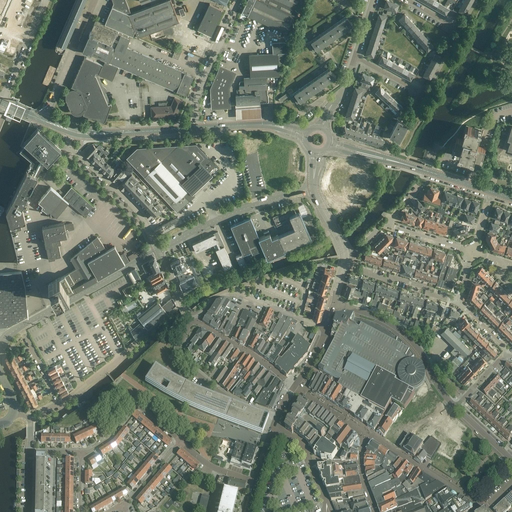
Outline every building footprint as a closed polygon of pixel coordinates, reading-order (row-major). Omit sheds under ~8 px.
[(29,0),(28,4),(37,8),(39,4),(29,0)] [(60,39),(61,39),(61,40),(61,41),(62,41),(62,42),(63,42),(63,43),(64,43),(65,43),(66,43),(67,43),(67,42),(68,42),(68,41),(69,41),(69,40),(74,29),(86,0),(76,0),(66,26),(61,37),(61,38),(60,38),(60,39)] [(105,23),(131,35),(132,35),(134,29),(137,37),(179,22),(170,0),(167,0),(158,3),(131,14),(125,0),(111,0),(113,4),(105,23)] [(301,11),(276,0),(246,0),(241,13),(292,37),(301,11)] [(276,0),(301,11),(304,0),(276,0)] [(433,0),(430,6),(435,9),(439,3),(434,0),(433,0)] [(447,12),(448,13),(449,13),(451,10),(446,7),(447,5),(448,5),(450,1),(449,0),(446,0),(444,5),(444,6),(440,12),(445,15),(447,12)] [(464,0),(461,5),(468,9),(471,4),(464,0)] [(392,2),(389,9),(395,11),(398,4),(392,2)] [(435,9),(440,12),(444,6),(444,5),(439,3),(435,9)] [(28,4),(26,9),(35,13),(37,8),(28,4)] [(197,30),(211,36),(223,10),(209,4),(197,30)] [(461,5),(459,10),(462,12),(465,14),(468,9),(461,5)] [(26,9),(24,13),(33,17),(35,13),(26,9)] [(453,9),(450,14),(458,19),(462,12),(459,10),(458,10),(457,11),(453,9)] [(24,13),(22,18),(31,22),(33,17),(24,13)] [(378,14),(377,20),(384,22),(386,14),(382,13),(381,15),(378,14)] [(397,18),(403,24),(408,19),(404,14),(402,16),(401,15),(397,18)] [(346,17),(311,42),(312,43),(313,45),(314,47),(315,48),(317,50),(352,25),(346,17)] [(22,18),(20,22),(29,26),(31,22),(22,18)] [(403,24),(407,28),(412,23),(408,19),(403,24)] [(95,20),(82,51),(109,63),(109,62),(185,95),(193,77),(126,48),(131,35),(105,23),(105,24),(95,20)] [(20,22),(18,27),(27,31),(29,26),(20,22)] [(407,28),(411,33),(416,28),(412,23),(407,28)] [(18,27),(16,31),(25,35),(27,31),(18,27)] [(411,33),(415,37),(420,32),(416,28),(411,33)] [(415,37),(419,41),(424,37),(420,32),(415,37)] [(419,41),(423,46),(428,41),(424,37),(419,41)] [(428,41),(423,46),(428,52),(432,49),(430,47),(432,46),(428,41)] [(11,42),(9,47),(18,51),(20,46),(11,42)] [(239,95),(236,95),(235,95),(236,104),(259,103),(268,102),(268,94),(267,94),(266,77),(279,76),(278,62),(284,62),(287,53),(289,44),(284,42),(272,43),(273,54),(249,55),(250,77),(244,78),(244,82),(240,82),(238,88),(238,90),(239,95)] [(9,47),(7,51),(17,55),(18,51),(9,47)] [(177,47),(172,58),(178,60),(182,50),(177,47)] [(374,51),(367,48),(366,54),(368,55),(368,57),(372,58),(374,51)] [(7,51),(5,56),(15,60),(17,55),(7,51)] [(435,54),(432,60),(438,63),(441,58),(435,54)] [(378,63),(384,66),(387,60),(380,56),(378,59),(380,60),(378,63)] [(67,96),(67,97),(67,98),(67,99),(66,100),(70,110),(71,109),(72,110),(73,111),(74,112),(75,113),(76,113),(77,113),(78,113),(79,113),(80,113),(81,112),(82,111),(83,110),(83,109),(84,109),(85,109),(83,115),(95,119),(96,117),(103,119),(108,105),(96,76),(95,75),(95,73),(98,75),(103,65),(84,57),(71,87),(76,90),(76,91),(75,90),(74,90),(73,90),(72,90),(71,91),(70,91),(69,92),(68,93),(67,95),(67,96)] [(384,66),(389,69),(393,62),(387,60),(384,66)] [(432,60),(429,65),(435,68),(438,63),(432,60)] [(389,69),(394,72),(398,65),(393,62),(389,69)] [(394,72),(400,74),(403,68),(398,65),(394,72)] [(429,65),(426,70),(432,74),(435,68),(429,65)] [(211,89),(212,108),(230,107),(229,88),(235,73),(220,67),(211,89)] [(400,74),(405,77),(408,71),(403,68),(400,74)] [(330,69),(294,94),(295,96),(296,97),(297,99),(298,100),(300,102),(335,77),(330,69)] [(426,70),(423,75),(426,77),(430,79),(432,74),(426,70)] [(412,78),(413,78),(413,79),(415,75),(408,71),(405,77),(410,80),(412,78)] [(360,80),(366,82),(368,75),(363,74),(360,80)] [(418,74),(415,79),(423,84),(426,77),(423,75),(422,74),(422,75),(421,76),(418,74)] [(368,75),(366,82),(372,84),(374,77),(368,75)] [(355,87),(353,93),(360,95),(363,88),(362,87),(358,86),(358,88),(355,87)] [(374,91),(380,96),(385,91),(380,87),(378,89),(377,87),(374,91)] [(380,96),(384,100),(389,95),(385,91),(380,96)] [(353,93),(351,99),(358,101),(360,95),(353,93)] [(384,100),(389,104),(394,99),(389,95),(384,100)] [(158,107),(151,107),(152,119),(176,117),(182,101),(174,98),(171,106),(167,106),(167,102),(158,103),(158,107)] [(351,99),(349,104),(356,107),(358,101),(351,99)] [(389,104),(393,108),(398,103),(394,99),(389,104)] [(398,103),(393,108),(399,114),(402,111),(401,109),(403,107),(398,103)] [(349,104),(347,110),(355,112),(356,107),(349,104)] [(236,114),(237,120),(262,118),(262,113),(261,107),(236,109),(236,114)] [(355,112),(347,110),(345,116),(353,118),(355,112)] [(407,125),(398,120),(394,126),(393,130),(389,136),(399,141),(402,134),(404,131),(407,125)] [(454,143),(452,150),(460,152),(460,154),(474,159),(475,157),(479,158),(483,160),(485,153),(484,152),(486,148),(483,147),(476,145),(477,142),(478,142),(482,129),(475,127),(474,128),(466,125),(464,133),(465,134),(463,138),(465,138),(464,141),(457,138),(455,143),(454,143)] [(342,134),(348,136),(350,129),(349,129),(342,126),(341,131),(343,131),(342,134)] [(25,221),(22,207),(37,176),(38,177),(42,167),(44,168),(44,166),(46,163),(47,164),(60,150),(42,133),(37,129),(24,143),(26,145),(20,152),(31,162),(6,212),(10,224),(10,226),(15,225),(16,227),(21,225),(21,223),(25,221)] [(379,138),(376,145),(382,147),(384,140),(381,139),(384,130),(381,129),(378,138),(379,138)] [(272,143),(272,144),(249,141),(247,142),(248,146),(247,150),(248,153),(252,153),(255,153),(255,155),(255,158),(257,157),(263,158),(255,160),(259,160),(260,160),(260,162),(263,161),(265,167),(269,168),(271,154),(274,153),(272,143)] [(143,176),(177,212),(189,201),(184,195),(215,165),(196,144),(178,145),(137,148),(126,158),(143,176)] [(99,149),(102,146),(99,145),(96,148),(93,145),(85,155),(89,158),(95,152),(96,150),(97,151),(99,149)] [(289,151),(275,150),(273,178),(254,176),(253,188),(276,190),(277,184),(297,186),(298,176),(284,175),(286,152),(297,153),(297,147),(289,146),(289,151)] [(89,158),(93,162),(99,155),(95,152),(89,158)] [(93,162),(96,165),(102,159),(99,155),(93,162)] [(118,158),(114,162),(119,166),(122,162),(118,158)] [(96,165),(100,169),(106,162),(102,159),(96,165)] [(326,185),(323,195),(359,206),(368,179),(380,183),(384,173),(341,160),(333,187),(326,185)] [(100,169),(103,171),(109,165),(106,162),(100,169)] [(103,171),(107,175),(113,168),(115,165),(114,164),(112,167),(109,165),(103,171)] [(107,175),(111,178),(117,172),(116,171),(113,168),(107,175)] [(111,178),(114,182),(124,171),(120,168),(116,171),(117,172),(111,178)] [(122,182),(122,183),(118,186),(123,191),(127,187),(128,189),(132,193),(143,205),(143,204),(147,209),(149,210),(145,214),(150,219),(159,210),(159,211),(163,207),(159,202),(156,199),(154,200),(155,199),(149,193),(148,194),(143,189),(144,188),(138,182),(137,183),(137,182),(139,180),(137,178),(132,173),(122,182)] [(41,207),(49,214),(49,217),(56,217),(68,202),(85,216),(93,206),(71,187),(63,197),(50,187),(38,201),(43,205),(41,207)] [(424,193),(422,200),(438,205),(440,198),(436,197),(439,190),(430,187),(429,189),(428,189),(426,194),(424,193)] [(442,201),(447,203),(450,194),(444,192),(442,201)] [(447,203),(454,205),(456,196),(450,194),(447,203)] [(462,197),(457,195),(456,196),(454,205),(459,207),(462,197)] [(461,207),(467,209),(470,200),(464,198),(461,207)] [(427,208),(425,206),(424,207),(418,200),(413,205),(420,211),(422,208),(424,211),(427,208)] [(467,214),(470,215),(471,211),(475,212),(479,202),(475,201),(475,202),(472,200),(469,210),(468,209),(467,214)] [(304,206),(298,208),(302,216),(307,214),(304,206)] [(495,219),(494,223),(499,224),(500,222),(500,220),(499,219),(503,210),(496,208),(494,217),(497,218),(497,220),(495,219)] [(246,220),(231,226),(243,254),(248,251),(249,254),(247,255),(250,262),(265,255),(267,258),(285,251),(284,249),(310,238),(299,212),(293,214),(290,209),(272,217),(276,226),(291,220),(294,228),(278,235),(271,238),(269,233),(258,238),(250,218),(246,220)] [(501,221),(503,222),(504,221),(507,222),(510,213),(504,211),(501,220),(501,221)] [(401,220),(408,222),(411,214),(405,212),(404,216),(402,215),(401,220)] [(417,216),(415,224),(421,226),(423,218),(419,217),(421,212),(419,212),(417,216)] [(411,214),(408,222),(414,224),(416,216),(411,214)] [(463,220),(472,223),(473,217),(465,214),(463,220)] [(155,230),(157,234),(164,230),(180,221),(177,217),(162,225),(162,226),(155,230)] [(458,225),(461,235),(468,233),(466,226),(462,227),(461,224),(462,221),(451,217),(450,220),(453,221),(457,223),(458,225)] [(423,227),(428,229),(431,219),(429,218),(428,220),(426,219),(423,227)] [(430,230),(433,231),(436,222),(433,221),(434,219),(431,219),(428,229),(428,228),(430,229),(430,230)] [(42,227),(45,240),(44,240),(45,246),(46,246),(49,260),(55,259),(54,258),(61,257),(58,245),(61,244),(60,238),(67,236),(66,231),(74,229),(72,223),(64,224),(64,222),(42,227)] [(437,231),(439,232),(441,224),(436,222),(433,231),(436,232),(437,231)] [(499,224),(494,223),(492,223),(490,229),(499,232),(501,225),(499,224)] [(441,224),(439,232),(441,233),(444,234),(445,234),(447,226),(441,224)] [(461,235),(458,225),(455,225),(456,228),(453,230),(455,237),(461,235)] [(486,238),(489,243),(497,239),(496,237),(496,235),(493,234),(494,231),(490,230),(489,232),(488,232),(486,238)] [(194,247),(196,252),(213,244),(215,250),(218,256),(224,268),(215,271),(218,276),(231,270),(230,267),(233,266),(224,248),(225,247),(218,232),(208,236),(209,236),(192,244),(194,247)] [(383,236),(381,238),(387,244),(391,240),(392,236),(384,233),(383,236)] [(92,241),(80,251),(86,261),(106,249),(97,237),(92,241)] [(396,249),(399,250),(402,239),(400,238),(397,237),(396,237),(393,246),(397,247),(396,249)] [(381,238),(377,242),(387,252),(388,253),(389,251),(385,246),(387,244),(381,238)] [(398,252),(397,255),(399,255),(402,248),(405,249),(408,241),(407,240),(405,239),(404,240),(402,239),(399,250),(398,252)] [(492,249),(498,251),(500,243),(498,242),(497,239),(489,243),(492,249)] [(407,250),(412,251),(415,243),(413,242),(410,241),(409,241),(407,250)] [(500,243),(498,251),(504,253),(506,245),(503,244),(504,242),(501,241),(500,243)] [(373,246),(377,250),(379,253),(382,250),(385,253),(387,252),(377,242),(373,246)] [(412,251),(418,253),(421,244),(418,243),(417,244),(415,243),(412,251)] [(420,260),(422,261),(423,255),(426,247),(424,246),(424,245),(421,244),(418,253),(421,254),(420,260)] [(88,262),(98,279),(129,261),(124,253),(120,255),(114,246),(88,262)] [(423,255),(422,261),(424,261),(426,256),(429,257),(432,248),(431,248),(426,246),(426,247),(423,255)] [(434,258),(437,259),(440,250),(437,250),(436,250),(433,249),(431,257),(430,261),(432,262),(434,258)] [(442,269),(444,262),(446,258),(446,257),(444,257),(445,253),(442,252),(442,251),(440,250),(437,259),(440,260),(438,264),(441,265),(440,268),(442,269)] [(86,261),(80,251),(70,259),(76,268),(64,275),(72,288),(67,291),(59,277),(49,283),(59,301),(77,291),(97,280),(86,261)] [(368,262),(374,264),(376,256),(377,253),(372,252),(372,251),(372,252),(371,254),(368,262)] [(363,260),(368,262),(371,254),(365,252),(363,260)] [(446,258),(444,262),(442,269),(439,278),(437,284),(446,288),(451,289),(453,283),(455,280),(453,279),(456,269),(449,267),(452,255),(447,254),(446,257),(446,258)] [(381,266),(387,268),(391,256),(389,255),(387,260),(384,258),(381,266)] [(376,256),(374,264),(379,266),(382,258),(376,256)] [(395,262),(392,270),(398,272),(400,264),(397,263),(399,256),(397,256),(395,262)] [(147,276),(148,276),(154,272),(160,269),(154,258),(148,261),(142,264),(147,276)] [(187,267),(188,266),(187,264),(186,264),(185,261),(184,261),(181,262),(180,259),(170,263),(170,264),(175,274),(186,269),(188,268),(187,267)] [(413,277),(418,279),(421,270),(423,264),(421,263),(419,270),(416,269),(413,277)] [(400,272),(405,274),(408,266),(402,264),(400,272)] [(408,266),(405,274),(411,276),(414,268),(408,266)] [(135,268),(127,273),(130,279),(133,284),(141,279),(135,268)] [(320,269),(319,272),(320,273),(332,277),(333,271),(325,268),(324,271),(320,269)] [(476,281),(486,272),(482,268),(479,270),(475,273),(478,276),(476,278),(474,277),(473,280),(476,281)] [(148,276),(152,283),(163,277),(160,269),(154,272),(148,276)] [(418,279),(424,280),(427,272),(421,270),(418,279)] [(25,287),(21,271),(0,273),(0,326),(7,326),(27,316),(25,287)] [(482,280),(484,282),(490,276),(486,272),(476,281),(478,283),(480,281),(482,280)] [(332,277),(320,273),(319,275),(322,276),(321,279),(329,282),(329,281),(330,281),(332,277)] [(432,274),(429,282),(435,284),(437,276),(432,274)] [(350,275),(348,281),(353,283),(352,285),(355,286),(358,278),(350,275)] [(186,280),(180,283),(183,291),(190,288),(192,287),(192,286),(197,284),(194,276),(186,280)] [(490,276),(484,282),(488,287),(494,281),(490,276)] [(124,277),(87,293),(89,298),(127,282),(124,277)] [(152,283),(154,288),(166,282),(163,277),(152,283)] [(314,282),(313,284),(328,289),(329,284),(329,283),(321,280),(320,284),(314,282)] [(363,289),(361,295),(364,296),(366,290),(369,281),(363,280),(360,288),(363,289)] [(366,290),(364,296),(362,304),(368,306),(369,302),(367,301),(366,299),(369,291),(372,291),(374,283),(369,281),(366,290)] [(166,282),(154,288),(157,293),(168,286),(166,282)] [(472,282),(470,288),(479,291),(481,285),(472,282)] [(489,288),(494,292),(500,286),(496,282),(489,288)] [(328,289),(313,284),(312,287),(318,289),(317,292),(325,295),(325,294),(326,294),(328,289)] [(354,290),(355,287),(347,284),(345,290),(353,293),(357,294),(358,291),(354,290)] [(379,294),(382,285),(376,284),(373,292),(376,293),(376,294),(374,299),(372,299),(370,304),(375,305),(379,294)] [(387,287),(382,285),(379,294),(382,295),(381,298),(383,299),(384,296),(387,287)] [(494,292),(497,296),(504,290),(500,286),(494,292)] [(393,289),(387,287),(384,296),(383,299),(389,300),(393,289)] [(398,291),(393,289),(389,300),(391,301),(392,298),(395,299),(398,291)] [(353,293),(345,290),(343,295),(351,298),(352,295),(362,298),(362,296),(361,295),(353,293)] [(501,300),(507,294),(504,290),(497,296),(499,298),(496,302),(498,304),(501,300)] [(399,307),(401,308),(406,293),(400,292),(398,300),(401,301),(399,307)] [(406,302),(409,304),(412,295),(406,293),(401,308),(404,309),(406,302)] [(467,299),(472,304),(479,298),(477,296),(469,293),(467,299)] [(308,295),(307,297),(312,299),(326,303),(328,297),(319,294),(319,295),(317,294),(316,297),(308,295)] [(511,298),(507,294),(501,300),(498,304),(497,304),(499,306),(503,302),(505,304),(511,298)] [(411,313),(413,313),(418,297),(412,295),(409,304),(413,305),(411,313)] [(135,339),(176,305),(172,297),(161,306),(157,301),(137,317),(141,322),(133,329),(130,326),(128,327),(130,331),(130,330),(135,339)] [(418,297),(413,313),(415,314),(417,306),(421,307),(424,299),(418,297)] [(479,298),(472,304),(477,309),(483,302),(479,298)] [(210,327),(217,331),(223,320),(222,319),(223,317),(221,316),(226,308),(229,303),(223,299),(215,302),(207,314),(206,316),(202,321),(202,322),(210,327)] [(326,303),(312,299),(311,301),(317,303),(316,306),(324,309),(326,303)] [(428,316),(432,302),(426,300),(424,308),(427,309),(426,314),(425,314),(424,316),(427,317),(428,316)] [(438,304),(432,302),(428,316),(430,317),(432,311),(435,312),(438,304)] [(494,304),(492,302),(487,306),(485,304),(479,310),(483,315),(489,308),(494,304)] [(30,313),(38,309),(36,304),(28,308),(30,313)] [(434,318),(436,319),(437,316),(438,317),(439,315),(439,314),(443,315),(446,306),(440,304),(438,311),(437,311),(436,313),(434,318)] [(489,308),(483,315),(487,318),(493,312),(491,310),(495,305),(494,304),(489,308)] [(315,307),(314,313),(322,315),(323,310),(315,307)] [(217,331),(220,333),(227,320),(232,312),(230,311),(230,310),(226,308),(221,316),(223,317),(222,319),(223,320),(217,331)] [(452,320),(453,320),(459,313),(458,312),(456,310),(455,309),(453,308),(452,308),(451,308),(448,317),(449,317),(450,318),(451,318),(452,319),(452,320)] [(266,309),(264,314),(273,318),(275,315),(272,314),(273,312),(266,309)] [(247,324),(238,343),(244,346),(256,320),(255,319),(257,316),(245,310),(244,311),(242,311),(239,319),(239,320),(247,324)] [(487,318),(491,322),(501,313),(499,311),(496,315),(493,312),(487,318)] [(227,320),(220,333),(225,336),(225,335),(228,336),(233,327),(230,325),(231,324),(230,324),(235,314),(232,312),(227,320)] [(501,313),(491,322),(495,327),(501,320),(498,318),(503,313),(502,312),(501,313)] [(367,426),(374,431),(392,402),(405,410),(409,402),(414,393),(410,391),(410,390),(410,389),(417,387),(418,387),(419,386),(420,385),(421,385),(415,379),(415,378),(416,378),(416,377),(416,376),(416,375),(416,374),(415,373),(414,372),(413,371),(412,371),(411,371),(410,371),(410,372),(409,372),(408,373),(406,371),(403,367),(402,366),(414,357),(409,351),(404,345),(398,339),(391,335),(384,330),(377,327),(370,323),(362,321),(354,319),(355,317),(338,313),(327,354),(328,354),(319,370),(340,382),(340,383),(345,386),(342,392),(346,395),(347,395),(339,408),(344,411),(345,409),(348,410),(351,412),(350,414),(355,418),(362,423),(363,422),(368,426),(367,426)] [(398,317),(398,320),(404,322),(406,314),(403,313),(402,316),(399,315),(398,317)] [(259,355),(263,358),(270,347),(279,334),(283,327),(285,322),(284,321),(285,317),(282,315),(279,320),(277,325),(275,327),(274,329),(273,332),(272,334),(261,352),(259,355)] [(270,347),(263,358),(268,361),(273,365),(283,350),(289,341),(283,337),(286,332),(286,333),(291,323),(296,325),(297,322),(298,322),(293,320),(287,318),(285,317),(284,321),(285,322),(283,327),(279,334),(270,347)] [(262,318),(260,322),(270,326),(270,324),(268,323),(269,321),(262,318)] [(469,324),(465,319),(458,325),(461,327),(457,331),(459,333),(463,330),(470,324),(469,324)] [(231,339),(238,343),(247,324),(239,320),(231,339)] [(496,328),(501,332),(507,326),(502,322),(496,328)] [(470,324),(463,330),(466,333),(462,336),(464,338),(474,328),(470,324)] [(501,332),(505,336),(511,330),(507,326),(501,332)] [(470,350),(447,327),(441,334),(455,347),(449,354),(452,357),(458,351),(464,356),(467,353),(468,355),(471,352),(470,350)] [(275,367),(286,377),(287,377),(290,373),(291,373),(292,373),(293,373),(294,372),(294,371),(294,370),(293,370),(306,355),(317,331),(315,330),(311,328),(315,330),(317,332),(310,346),(309,347),(297,336),(291,345),(289,343),(274,366),(275,366),(275,367)] [(478,333),(474,328),(464,338),(466,340),(470,337),(472,339),(478,333)] [(193,338),(189,343),(193,347),(198,340),(202,342),(208,334),(200,329),(193,338)] [(260,339),(262,335),(263,336),(264,334),(257,329),(253,336),(259,339),(260,339)] [(253,352),(259,355),(261,352),(272,334),(268,332),(267,330),(264,334),(263,336),(261,340),(261,339),(255,350),(253,352)] [(474,348),(477,344),(483,338),(479,333),(473,339),(476,342),(472,346),(474,348)] [(198,349),(203,352),(207,346),(209,347),(215,338),(209,334),(198,349)] [(255,350),(261,339),(260,339),(259,339),(253,336),(247,348),(253,352),(255,350)] [(477,344),(482,348),(488,342),(483,338),(477,344)] [(222,342),(216,339),(205,354),(212,358),(208,364),(214,368),(220,360),(223,362),(233,349),(223,343),(222,342)] [(184,349),(185,349),(190,353),(190,354),(195,348),(189,343),(184,349)] [(481,355),(483,357),(493,347),(489,343),(482,349),(485,351),(481,355)] [(493,347),(483,357),(487,361),(491,357),(494,360),(498,356),(495,353),(497,351),(493,347)] [(228,360),(232,363),(239,353),(235,350),(228,360)] [(247,357),(241,354),(231,368),(219,385),(225,389),(224,390),(227,392),(235,383),(231,380),(247,357)] [(479,358),(477,360),(483,366),(487,362),(481,357),(478,354),(477,356),(479,358)] [(5,359),(8,364),(15,360),(13,355),(5,359)] [(251,360),(247,357),(231,380),(235,383),(243,371),(251,360)] [(447,366),(452,371),(461,362),(456,357),(447,366)] [(476,362),(474,364),(480,370),(483,366),(477,360),(475,358),(473,359),(476,362)] [(8,364),(10,369),(18,365),(15,360),(8,364)] [(254,363),(251,360),(243,371),(245,373),(241,379),(243,380),(254,363)] [(249,376),(251,377),(251,378),(253,379),(261,368),(254,363),(243,380),(245,382),(249,376)] [(480,370),(474,364),(472,366),(469,363),(468,365),(477,373),(480,370)] [(503,376),(511,366),(508,363),(504,367),(506,369),(501,374),(503,376)] [(20,370),(22,369),(26,367),(25,365),(19,368),(18,365),(10,369),(13,374),(20,370)] [(55,367),(47,371),(49,375),(62,369),(59,365),(58,365),(60,368),(59,369),(59,368),(56,369),(55,367)] [(467,366),(463,369),(464,370),(472,378),(476,374),(467,366)] [(511,375),(511,374),(511,366),(503,376),(505,377),(509,373),(511,375)] [(213,381),(218,384),(227,370),(223,367),(213,381)] [(254,388),(266,372),(261,368),(253,379),(251,378),(247,383),(249,384),(254,388)] [(62,369),(49,375),(52,379),(59,375),(58,372),(60,371),(61,371),(62,372),(63,371),(62,369)] [(218,418),(261,435),(267,419),(206,396),(200,393),(195,391),(190,388),(187,387),(182,385),(178,382),(174,380),(170,378),(166,376),(164,375),(162,373),(155,369),(146,383),(156,389),(161,392),(166,395),(171,398),(176,400),(180,403),(185,405),(189,407),(194,409),(199,411),(203,413),(213,416),(218,418)] [(462,371),(460,373),(463,376),(469,382),(472,378),(464,370),(463,369),(461,370),(462,371)] [(13,374),(15,379),(23,375),(20,370),(13,374)] [(271,377),(266,372),(254,388),(245,400),(248,401),(253,394),(256,396),(262,388),(264,389),(254,404),(271,409),(283,385),(279,383),(271,377)] [(460,373),(457,376),(466,385),(469,382),(463,376),(460,373)] [(316,394),(324,398),(333,383),(335,380),(330,378),(329,380),(321,376),(320,377),(315,374),(310,383),(312,384),(309,389),(313,391),(312,391),(316,393),(316,394)] [(15,379),(18,384),(25,380),(23,375),(15,379)] [(60,376),(52,380),(54,384),(67,377),(66,375),(61,378),(60,376)] [(496,376),(492,380),(502,388),(503,387),(499,382),(501,380),(496,376)] [(67,377),(54,384),(56,388),(64,384),(63,382),(66,380),(67,382),(69,382),(67,377)] [(18,384),(20,389),(28,385),(25,380),(18,384)] [(232,394),(242,382),(239,380),(229,391),(232,394)] [(324,398),(329,401),(339,383),(337,382),(335,380),(333,383),(324,398)] [(492,380),(489,383),(493,388),(495,386),(500,390),(502,388),(492,380)] [(64,385),(57,389),(59,393),(72,387),(70,383),(68,384),(69,386),(68,387),(66,388),(64,385)] [(343,399),(346,395),(342,392),(345,386),(340,383),(339,383),(329,401),(338,407),(343,399)] [(489,383),(485,387),(495,396),(496,394),(492,390),(493,388),(489,383)] [(237,389),(232,394),(234,395),(241,398),(245,400),(254,388),(249,384),(242,394),(237,389)] [(20,389),(23,393),(30,390),(28,385),(20,389)] [(72,387),(59,393),(60,396),(61,398),(66,395),(69,393),(67,391),(70,389),(70,390),(73,388),(72,387)] [(495,396),(485,387),(481,391),(486,396),(488,393),(493,398),(495,396)] [(23,393),(25,398),(33,394),(30,390),(23,393)] [(25,398),(28,403),(35,399),(33,394),(25,398)] [(469,404),(473,408),(482,399),(480,397),(476,402),(473,400),(469,404)] [(35,399),(28,403),(30,408),(38,405),(35,399)] [(482,399),(473,408),(477,412),(481,407),(479,405),(483,400),(482,399)] [(288,424),(285,428),(292,433),(294,431),(297,434),(310,444),(308,446),(315,451),(326,437),(331,431),(337,423),(334,420),(334,419),(330,416),(329,416),(325,413),(321,410),(321,411),(317,408),(316,409),(312,406),(310,408),(301,401),(292,412),(294,414),(287,423),(288,424)] [(477,412),(481,415),(489,406),(488,404),(483,409),(481,407),(477,412)] [(481,415),(485,419),(489,414),(487,412),(491,408),(489,406),(481,415)] [(384,437),(392,425),(394,423),(399,417),(401,416),(403,413),(393,407),(385,420),(376,433),(384,437)] [(485,419),(488,422),(497,413),(495,411),(491,416),(489,414),(485,419)] [(136,412),(132,417),(135,419),(133,421),(135,423),(136,421),(141,416),(136,412)] [(488,422),(492,426),(497,421),(495,419),(499,415),(497,413),(488,422)] [(136,421),(141,425),(145,420),(141,416),(136,421)] [(492,426),(496,430),(505,420),(503,418),(499,423),(497,421),(492,426)] [(143,427),(145,428),(150,423),(145,420),(141,425),(143,427)] [(496,430),(500,433),(504,428),(502,427),(507,422),(505,420),(496,430)] [(333,442),(338,437),(337,437),(345,427),(338,422),(338,423),(337,423),(331,431),(331,432),(326,437),(333,442)] [(145,428),(150,432),(154,427),(150,423),(145,428)] [(500,433),(504,437),(511,427),(511,426),(506,430),(504,428),(500,433)] [(124,427),(120,432),(128,438),(129,436),(127,434),(129,432),(124,428),(124,427)] [(150,432),(154,436),(158,431),(154,427),(150,432)] [(333,442),(332,444),(339,450),(342,447),(352,433),(345,428),(338,437),(333,442)] [(154,436),(158,439),(163,434),(158,431),(154,436)] [(120,432),(117,437),(122,441),(124,438),(126,440),(128,438),(120,432)] [(358,437),(352,433),(342,447),(346,451),(349,452),(349,451),(353,445),(359,448),(359,439),(357,438),(358,437)] [(161,445),(163,443),(167,438),(163,434),(158,439),(161,442),(159,444),(161,445)] [(423,444),(409,434),(400,448),(414,458),(423,444)] [(117,437),(113,441),(118,446),(122,441),(117,437)] [(316,451),(314,453),(318,457),(321,459),(325,459),(325,460),(332,460),(339,450),(332,444),(333,442),(326,437),(316,451)] [(424,444),(414,458),(421,463),(427,455),(434,447),(441,451),(444,447),(438,442),(431,437),(425,444),(424,445),(424,444)] [(167,438),(163,443),(167,447),(172,442),(167,438)] [(113,441),(108,445),(112,450),(118,446),(113,441)] [(372,449),(384,458),(385,457),(388,452),(382,448),(373,442),(369,447),(372,449)] [(256,451),(236,444),(230,464),(250,470),(256,451)] [(108,445),(104,448),(107,453),(112,450),(108,445)] [(366,450),(383,461),(383,460),(384,458),(372,449),(369,447),(368,448),(366,450)] [(107,453),(104,448),(99,451),(102,457),(107,453)] [(345,461),(348,461),(350,455),(358,458),(359,452),(356,451),(350,449),(349,451),(349,452),(348,454),(345,461)] [(177,455),(181,459),(186,454),(181,450),(177,455)] [(382,466),(382,465),(383,461),(366,450),(365,456),(365,458),(365,461),(376,462),(381,462),(380,466),(382,466)] [(341,461),(343,454),(343,455),(344,454),(340,451),(333,460),(341,461)] [(392,467),(399,459),(391,454),(388,452),(385,457),(384,458),(383,460),(383,461),(382,465),(382,466),(382,469),(383,469),(384,471),(386,473),(388,471),(389,474),(391,475),(393,473),(389,469),(390,468),(392,467)] [(153,454),(149,459),(154,463),(158,459),(153,454)] [(181,459),(185,463),(190,458),(186,454),(181,459)] [(98,455),(93,458),(96,464),(101,460),(98,455)] [(44,511),(46,456),(36,456),(34,511),(44,511)] [(96,464),(93,458),(88,461),(91,467),(96,464)] [(185,463),(190,467),(194,461),(190,458),(185,463)] [(149,459),(145,463),(151,468),(154,463),(149,459)] [(392,467),(390,468),(393,472),(396,470),(403,462),(403,461),(399,459),(392,467)] [(194,461),(190,467),(194,470),(199,465),(194,461)] [(409,465),(404,462),(394,474),(394,475),(391,476),(389,478),(391,483),(398,480),(400,483),(405,481),(407,478),(408,476),(404,473),(409,465)] [(145,463),(142,468),(147,472),(151,468),(145,463)] [(349,465),(339,466),(339,473),(345,473),(358,470),(357,464),(349,465)] [(166,465),(162,470),(167,474),(171,470),(166,465)] [(414,468),(409,465),(404,473),(408,476),(414,468)] [(333,467),(334,482),(340,481),(344,480),(359,477),(358,471),(345,473),(339,473),(339,466),(338,466),(333,467)] [(317,468),(327,492),(341,489),(340,481),(334,482),(333,482),(332,467),(328,467),(317,468)] [(142,468),(138,472),(143,476),(147,472),(142,468)] [(374,474),(367,478),(368,483),(386,474),(385,473),(386,473),(384,471),(383,469),(382,469),(377,470),(375,471),(373,472),(374,474)] [(422,473),(415,469),(407,483),(411,487),(413,487),(414,486),(414,485),(422,473)] [(162,470),(158,474),(163,479),(166,476),(167,478),(169,476),(167,474),(162,470)] [(138,472),(134,476),(139,481),(143,476),(138,472)] [(409,494),(417,491),(417,490),(427,486),(430,487),(437,483),(422,473),(414,485),(414,486),(413,487),(411,487),(407,483),(407,482),(403,486),(402,485),(401,485),(390,490),(391,491),(383,495),(383,496),(375,500),(378,508),(397,500),(409,494)] [(158,474),(154,479),(160,483),(163,479),(158,474)] [(387,475),(369,485),(371,492),(376,490),(391,483),(389,478),(392,476),(391,475),(389,474),(387,475)] [(134,476),(130,481),(136,485),(139,481),(134,476)] [(217,483),(227,487),(227,488),(243,492),(245,485),(229,481),(220,476),(217,483)] [(340,481),(341,489),(343,489),(361,485),(359,477),(344,480),(340,481)] [(154,479),(151,483),(156,488),(158,485),(159,486),(161,484),(160,483),(154,479)] [(371,492),(375,500),(383,496),(383,495),(391,491),(390,490),(401,485),(400,484),(400,483),(398,480),(391,483),(376,490),(371,492)] [(136,485),(130,481),(126,485),(132,490),(136,485)] [(151,483),(147,487),(152,492),(156,488),(151,483)] [(415,507),(421,504),(423,503),(423,504),(426,502),(445,489),(445,488),(437,483),(430,487),(427,486),(417,490),(417,491),(409,494),(395,501),(378,509),(379,511),(391,511),(396,510),(396,511),(399,510),(399,509),(413,503),(415,507)] [(327,492),(330,498),(363,492),(361,486),(343,489),(341,489),(327,492)] [(147,487),(143,492),(148,496),(150,494),(153,497),(155,494),(152,492),(147,487)] [(124,488),(119,491),(122,497),(128,494),(124,488)] [(443,511),(448,509),(450,511),(468,511),(471,511),(471,507),(467,504),(468,503),(463,500),(459,497),(452,494),(453,493),(447,489),(443,492),(425,504),(427,507),(424,509),(415,511),(443,511)] [(119,491),(114,494),(117,500),(122,497),(119,491)] [(112,496),(109,497),(112,503),(117,500),(114,494),(113,492),(110,493),(112,496)] [(143,492),(139,496),(145,501),(147,498),(148,500),(150,497),(148,496),(143,492)] [(218,511),(232,511),(237,495),(223,492),(218,511)] [(331,502),(343,500),(364,496),(363,492),(330,498),(331,502)] [(145,501),(139,496),(135,501),(138,503),(141,505),(145,501)] [(364,496),(343,500),(344,505),(345,504),(346,505),(352,503),(352,505),(354,505),(353,505),(366,501),(364,497),(364,496)] [(109,497),(104,500),(107,506),(112,503),(109,497)] [(197,511),(205,511),(209,500),(201,498),(197,511)] [(104,500),(99,503),(102,509),(107,506),(104,500)] [(332,502),(336,511),(356,511),(368,508),(366,502),(354,505),(352,505),(352,503),(346,505),(345,504),(344,505),(343,500),(331,502),(332,502)] [(506,511),(511,507),(504,500),(493,510),(494,511),(506,511)] [(99,503),(94,506),(97,511),(102,509),(99,503)] [(391,511),(402,511),(415,507),(413,503),(399,509),(399,510),(396,511),(396,510),(391,511)]
